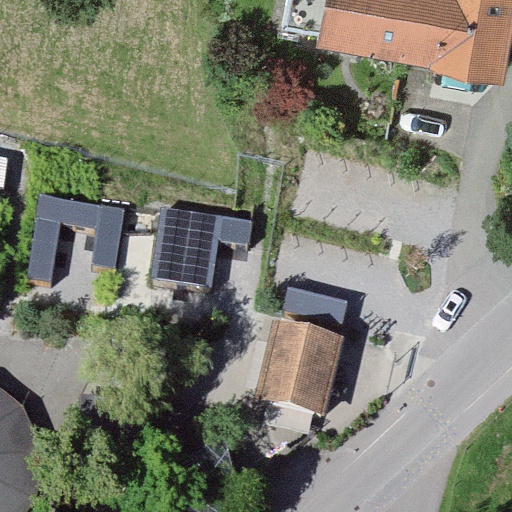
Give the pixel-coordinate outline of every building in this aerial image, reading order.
[(325,0),(318,37),(492,76),(509,0),(325,0)] [(275,310),(420,328),(439,171),(368,163),(368,161),(294,152),(275,310)] [(40,202),(27,286),(51,289),(61,230),(98,236),(92,273),(116,277),(126,216),(40,202)] [(163,218),(153,288),(210,296),(216,248),(247,252),(250,230),(163,218)] [(257,406),(324,423),(343,347),(276,331),(257,406)] [(0,511),(24,511),(34,501),(39,458),(20,406),(2,394),(0,392),(0,511)]
